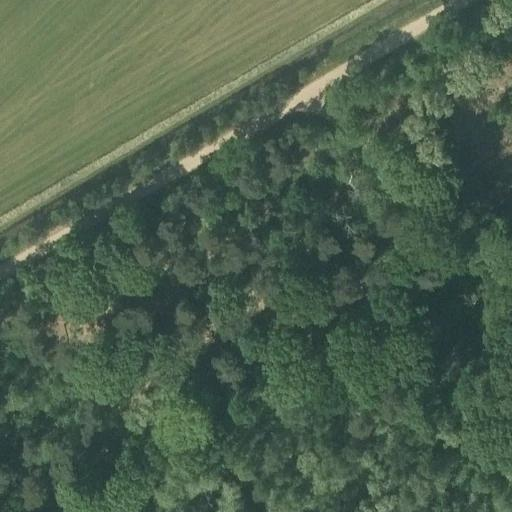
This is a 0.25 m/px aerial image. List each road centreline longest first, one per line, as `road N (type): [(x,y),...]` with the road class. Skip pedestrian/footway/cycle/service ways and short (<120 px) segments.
road 1 (track): [(485,0),(0,278)]
road 2 (track): [(511,244),(318,95)]
